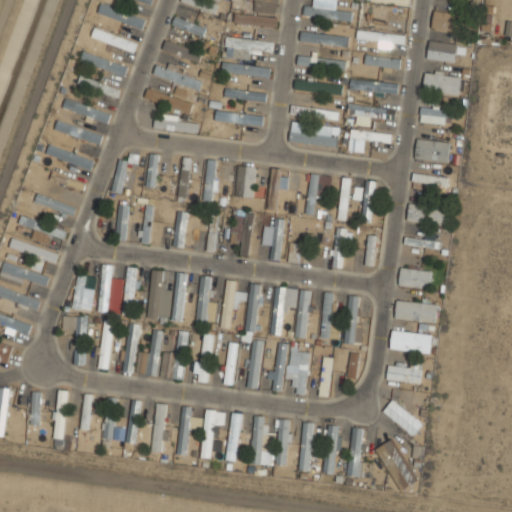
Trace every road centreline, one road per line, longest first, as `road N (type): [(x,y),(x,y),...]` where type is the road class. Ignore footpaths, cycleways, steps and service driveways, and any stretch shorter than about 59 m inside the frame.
road 1 (residential): [(421,0),(375,369),(359,405),(319,410),(84,380),(40,365),(46,325),(167,0)]
road 2 (residential): [(75,245),(385,285)]
road 3 (residential): [(118,133),(399,172)]
road 4 (residential): [(273,152),(292,0)]
